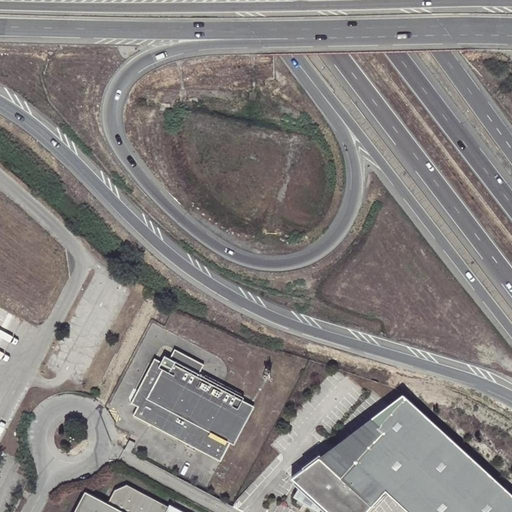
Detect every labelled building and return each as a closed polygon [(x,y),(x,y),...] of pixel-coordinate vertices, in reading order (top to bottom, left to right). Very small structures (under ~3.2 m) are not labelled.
[(153,358),(136,390),(138,391),(136,396),(138,402),(136,406),(132,414),(195,448),(197,446),(204,449),(202,452),(212,457),(213,454),(220,458),(228,442),(232,445),(248,414),(241,411),(245,403),(195,377),(202,364),(174,349),(169,358),(163,356),(160,362),(153,358)] [(136,396),(138,391),(136,390),(129,403),(136,406),(138,402),(136,396)] [(402,393),(319,457),(339,475),(379,430),(376,427),(404,395),(402,393)] [(339,475),(319,457),(293,476),(331,511),(366,511),(386,490),(410,511),(511,511),(511,495),(404,395),(376,427),(379,430),(339,475)] [(245,403),(241,411),(248,414),(252,406),(245,403)] [(124,448),(130,451),(135,442),(129,439),(124,448)] [(184,511),(170,504),(168,508),(126,485),(110,492),(105,502),(97,498),(82,491),(70,511),(184,511)]
